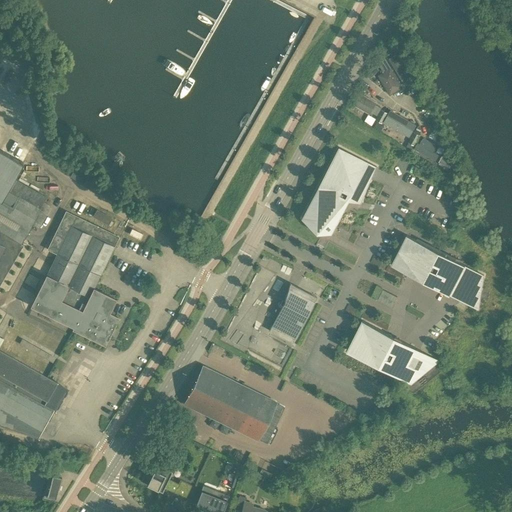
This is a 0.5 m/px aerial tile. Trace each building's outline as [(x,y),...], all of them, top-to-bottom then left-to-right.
[(390,53),(385,43),(378,47),(384,57),(391,53),(390,53)] [(399,52),(389,59),(404,84),(406,87),(410,84),(412,83),(408,78),(413,75),(399,52)] [(378,76),(391,96),(403,88),(383,56),(375,60),(381,69),(383,73),(378,76)] [(375,60),(370,63),(376,72),(381,69),(375,60)] [(370,114),(377,103),(359,92),(352,104),(370,114)] [(382,123),(383,122),(388,113),(381,110),(376,120),(382,123)] [(416,126),(390,111),(383,123),(409,137),(416,126)] [(415,146),(420,136),(414,132),(408,142),(415,146)] [(418,144),(415,150),(434,161),(438,155),(431,151),(434,144),(424,138),(420,145),(418,144)] [(332,234),(336,226),(348,202),(361,203),(371,179),(376,167),(376,166),(338,147),(302,218),(317,233),(319,231),(322,229),(332,234)] [(0,424),(36,437),(52,410),(55,411),(67,388),(55,381),(47,377),(0,349),(0,281),(23,243),(19,241),(30,223),(39,228),(51,206),(43,201),(45,197),(11,177),(18,163),(0,152),(0,424)] [(438,163),(449,168),(452,162),(442,156),(438,163)] [(78,164),(70,177),(77,181),(84,168),(78,164)] [(83,185),(96,193),(101,184),(88,176),(83,185)] [(92,216),(108,225),(112,218),(96,209),(92,216)] [(104,344),(117,317),(108,313),(114,299),(93,289),(118,237),(89,223),(65,211),(47,248),(57,253),(31,306),(74,327),(73,329),(104,344)] [(406,235),(391,265),(409,274),(477,309),(482,274),(406,235)] [(284,312),(280,309),(269,330),(292,343),(316,296),(297,287),(284,312)] [(383,290),(377,300),(392,308),(397,297),(383,290)] [(393,336),(386,333),(362,320),(347,350),(412,384),(438,360),(393,336)] [(204,366),(202,365),(183,403),(185,404),(184,406),(216,421),(217,420),(223,423),(222,424),(258,442),(259,440),(267,444),(275,428),(274,427),(276,422),(278,423),(285,407),(278,403),(278,401),(242,384),(242,385),(236,382),(236,381),(204,365),(204,366)] [(142,482),(156,488),(157,485),(188,497),(193,484),(182,479),(180,483),(170,478),(176,465),(160,458),(155,469),(149,467),(142,482)] [(227,484),(235,487),(241,467),(233,464),(227,484)] [(52,475),(51,479),(46,496),(56,499),(61,478),(52,475)] [(201,490),(195,504),(215,511),(221,511),(228,495),(222,492),(220,497),(201,490)] [(252,504),(245,502),(246,498),(240,496),(235,510),(241,511),(240,511),(265,511),(266,511),(252,506),(252,504)]
